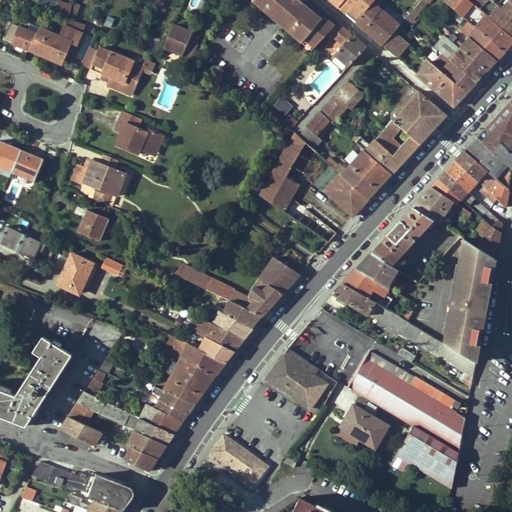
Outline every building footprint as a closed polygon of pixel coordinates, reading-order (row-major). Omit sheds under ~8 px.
[(60,0),(56,13),(68,17),(73,4),(60,0)] [(254,0),(264,9),(301,40),(304,38),(315,47),(330,31),(335,25),(325,16),(321,19),(314,13),(303,4),(304,3),(303,2),(300,0),(254,0)] [(343,0),(338,7),(347,14),(358,0),(343,0)] [(373,0),(358,0),(347,14),(355,21),(372,2),(373,0)] [(383,0),(373,0),(372,2),(381,10),(386,4),(387,3),(383,0)] [(421,0),(414,9),(417,12),(427,0),(428,2),(429,0),(421,0)] [(444,0),(445,0),(477,28),(504,52),(510,45),(511,43),(511,34),(491,17),(481,9),(480,7),(470,0),(444,0)] [(511,1),(510,0),(509,0),(503,7),(511,15),(511,1)] [(74,19),(80,3),(74,1),(73,4),(68,17),(74,19)] [(481,9),(491,17),(498,9),(488,1),(481,9)] [(381,10),(372,2),(355,21),(365,29),(381,10)] [(386,4),(381,10),(399,25),(400,24),(404,20),(386,4)] [(511,15),(503,7),(501,6),(498,9),(491,17),(511,34),(511,15)] [(416,20),(414,18),(419,13),(417,12),(414,9),(404,20),(411,26),(416,20)] [(395,31),(399,25),(381,10),(365,29),(383,45),(395,31)] [(321,19),(325,16),(319,11),(315,11),(314,13),(321,19)] [(11,22),(3,38),(30,51),(31,50),(32,47),(38,33),(11,22)] [(339,39),(337,41),(335,44),(339,49),(335,53),(349,66),(367,47),(359,40),(338,22),(335,25),(330,31),(333,34),(339,39)] [(174,24),(164,46),(184,54),(189,42),(193,33),(195,28),(187,25),(185,29),(174,24)] [(395,31),(401,36),(406,30),(400,24),(399,25),(395,31)] [(32,47),(64,60),(73,41),(40,27),(38,33),(32,47)] [(97,29),(91,27),(86,39),(91,42),(97,29)] [(496,61),(504,52),(477,28),(470,36),(471,37),(464,45),(457,38),(453,34),(449,38),(487,70),(496,61)] [(383,45),(397,57),(409,43),(401,36),(395,31),(383,45)] [(193,44),(194,43),(197,35),(193,33),(189,42),(193,44)] [(482,76),(487,70),(449,38),(443,33),(433,44),(451,60),(477,82),(482,76)] [(315,47),(304,38),(301,40),(313,50),(315,47)] [(198,44),(194,43),(193,44),(189,42),(184,54),(192,58),(198,44)] [(104,73),(111,76),(110,79),(107,85),(132,95),(142,69),(151,73),(154,64),(145,60),(143,64),(112,50),(111,50),(100,46),(92,68),(103,73),(104,73)] [(63,63),(64,60),(32,47),(31,50),(63,63)] [(461,99),(467,92),(440,69),(430,60),(418,74),(455,106),(461,99)] [(472,87),(477,82),(451,60),(444,68),(442,66),(440,69),(467,92),(472,87)] [(349,105),(351,108),(364,93),(350,80),(337,95),(349,105)] [(432,103),(419,92),(394,120),(401,127),(411,136),(419,143),(445,115),(432,103)] [(331,119),(334,122),(349,105),(337,95),(322,111),(331,119)] [(273,107),(285,116),(291,107),(280,98),(273,107)] [(511,98),(485,127),(511,150),(511,98)] [(307,127),(316,135),(331,119),(322,111),(313,121),(307,127)] [(290,115),(287,119),(294,125),(298,121),(290,115)] [(290,130),(294,125),(287,119),(284,122),(283,124),(290,130)] [(394,120),(393,119),(380,134),(406,158),(412,150),(419,143),(411,136),(402,146),(393,137),(401,127),(394,120)] [(119,145),(128,123),(126,122),(117,144),(119,145)] [(163,135),(148,129),(147,131),(128,123),(119,145),(138,153),(140,148),(149,152),(150,149),(155,146),(157,148),(163,135)] [(299,136),(313,149),(322,140),(316,135),(307,127),(299,136)] [(509,189),(511,171),(511,150),(485,127),(465,150),(509,189)] [(317,152),(313,149),(299,136),(294,132),(260,194),(284,211),(292,196),(317,152)] [(406,158),(380,134),(370,144),(358,133),(353,138),(392,172),(399,165),(406,158)] [(0,164),(3,165),(13,169),(20,152),(12,148),(13,145),(0,139),(0,164)] [(385,181),(392,173),(365,150),(351,165),(378,188),(385,181)] [(456,160),(478,181),(484,186),(497,198),(506,206),(509,189),(465,150),(456,160)] [(345,160),(351,163),(356,154),(351,151),(345,160)] [(13,169),(22,173),(35,179),(39,171),(44,158),(31,152),(29,155),(20,152),(13,169)] [(99,162),(112,167),(115,158),(102,152),(99,162)] [(72,179),(82,183),(83,181),(117,194),(125,172),(112,167),(99,162),(88,158),(84,166),(78,164),(72,179)] [(330,164),(339,172),(369,198),(378,188),(351,165),(347,169),(341,163),(339,165),(333,160),(330,164)] [(456,160),(446,170),(469,191),(478,181),(456,160)] [(12,172),(34,181),(35,179),(22,173),(13,169),(12,172)] [(439,178),(462,199),(469,191),(446,170),(439,178)] [(369,198),(339,172),(324,190),(353,215),(369,198)] [(457,202),(458,203),(462,199),(439,178),(432,186),(457,202)] [(447,212),(450,213),(454,207),(457,202),(432,186),(413,206),(435,219),(440,222),(447,212)] [(481,190),(494,202),(497,198),(484,186),(481,190)] [(292,196),(284,211),(329,241),(342,228),(309,203),(306,207),(292,196)] [(457,202),(454,207),(469,217),(472,212),(458,203),(457,202)] [(413,206),(408,212),(426,229),(435,219),(413,206)] [(80,231),(89,210),(87,208),(78,230),(80,231)] [(101,240),(109,218),(89,210),(80,231),(101,240)] [(419,236),(426,229),(408,212),(401,219),(419,236)] [(392,265),(419,236),(401,219),(371,251),(392,265)] [(477,232),(484,237),(492,225),(485,221),(477,232)] [(0,239),(0,241),(17,249),(17,250),(35,258),(39,248),(42,242),(6,225),(0,239)] [(498,246),(501,232),(492,225),(484,237),(498,246)] [(478,246),(463,237),(461,252),(496,258),(478,246)] [(496,258),(498,246),(484,237),(478,246),(496,258)] [(392,265),(371,251),(364,259),(367,260),(360,271),(386,287),(397,268),(392,265)] [(496,258),(461,252),(459,262),(494,268),(496,258)] [(58,283),(77,292),(83,280),(85,282),(94,263),(72,253),(58,283)] [(118,275),(120,272),(123,264),(107,256),(102,267),(118,275)] [(260,279),(283,293),(292,283),(300,273),(288,265),(288,263),(288,262),(287,261),(286,261),(285,262),(284,263),(275,257),(260,279)] [(364,259),(356,268),(360,271),(367,260),(364,259)] [(476,361),(494,268),(459,262),(452,299),(451,298),(449,298),(447,298),(446,299),(446,300),(445,301),(445,303),(446,304),(447,305),(448,306),(450,306),(451,306),(445,343),(476,361)] [(98,265),(94,263),(85,282),(83,280),(77,292),(80,293),(84,286),(88,287),(98,265)] [(181,276),(191,281),(197,271),(183,264),(175,273),(181,276)] [(392,299),(385,295),(389,288),(386,287),(360,271),(356,268),(344,282),(375,301),(387,308),(392,299)] [(191,281),(207,289),(212,278),(197,271),(191,281)] [(165,284),(172,287),(181,276),(175,273),(165,284)] [(235,290),(212,278),(207,289),(219,294),(226,298),(230,300),(235,290)] [(283,293),(260,279),(248,296),(235,290),(230,300),(262,316),(283,293)] [(157,283),(151,280),(145,291),(150,294),(157,283)] [(344,282),(333,294),(347,303),(367,314),(368,313),(375,301),(344,282)] [(342,311),(347,303),(333,294),(326,303),(342,311)] [(253,327),(262,316),(230,300),(228,304),(226,309),(214,304),(212,307),(220,311),(253,327)] [(387,308),(375,301),(368,313),(380,320),(399,331),(466,371),(462,379),(472,384),(476,361),(445,343),(408,320),(401,316),(387,308)] [(401,316),(408,320),(417,305),(410,301),(401,316)] [(244,338),(253,327),(220,311),(214,323),(244,338)] [(236,350),(244,338),(214,323),(203,318),(198,327),(187,321),(185,325),(207,336),(236,350)] [(378,324),(396,335),(399,331),(380,320),(378,324)] [(61,371),(72,353),(60,346),(62,343),(55,339),(53,342),(43,335),(34,351),(41,355),(16,394),(11,392),(12,389),(0,384),(0,411),(3,405),(27,414),(32,407),(37,409),(52,385),(43,380),(52,366),(61,371)] [(226,362),(236,350),(207,336),(202,345),(191,340),(189,343),(226,362)] [(170,353),(181,358),(216,376),(226,362),(189,343),(178,337),(170,353)] [(289,347),(267,378),(298,399),(312,408),(329,383),(317,375),(321,369),(289,347)] [(416,355),(402,347),(399,353),(413,361),(416,355)] [(350,386),(414,425),(459,452),(466,417),(449,407),(454,399),(415,376),(411,384),(404,380),(408,372),(371,350),(350,386)] [(201,395),(216,376),(181,358),(170,380),(201,395)] [(106,372),(109,373),(114,363),(106,359),(100,368),(106,372)] [(52,366),(43,380),(52,385),(61,371),(52,366)] [(100,368),(94,378),(102,382),(106,372),(100,368)] [(404,380),(411,384),(415,376),(408,372),(404,380)] [(156,385),(164,389),(170,380),(161,374),(155,384),(156,385)] [(89,386),(99,391),(104,383),(102,382),(94,378),(89,386)] [(296,402),(298,399),(267,378),(265,381),(296,402)] [(195,405),(201,395),(170,380),(164,389),(195,405)] [(163,395),(161,398),(189,413),(195,405),(164,389),(156,385),(153,390),(163,395)] [(78,403),(86,407),(135,429),(167,444),(175,433),(141,417),(86,391),(78,403)] [(183,420),(189,413),(161,398),(156,407),(183,420)] [(78,403),(70,416),(80,421),(86,407),(78,403)] [(148,403),(141,417),(175,433),(183,420),(156,407),(148,403)] [(27,414),(3,405),(0,411),(0,414),(27,425),(37,409),(32,407),(27,414)] [(389,425),(356,406),(352,414),(349,412),(341,427),(360,438),(376,448),(389,425)] [(62,429),(96,445),(103,432),(80,421),(70,416),(62,429)] [(459,452),(414,425),(397,454),(452,488),(459,452)] [(357,443),(360,438),(341,427),(338,432),(357,443)] [(158,458),(167,444),(135,429),(128,443),(132,445),(158,458)] [(224,435),(206,458),(230,475),(248,452),(235,442),(224,435)] [(131,462),(149,470),(158,458),(132,445),(124,458),(131,462)] [(268,467),(248,452),(230,475),(251,490),(268,467)] [(0,480),(8,458),(2,456),(0,459),(0,458),(0,480)] [(294,467),(298,460),(288,456),(284,462),(294,467)] [(78,475),(41,461),(32,476),(38,478),(95,499),(123,510),(128,502),(133,495),(134,493),(133,492),(133,490),(131,488),(130,487),(93,472),(91,476),(80,472),(78,475)] [(22,498),(27,500),(32,489),(27,487),(22,498)] [(67,501),(79,506),(81,502),(82,499),(72,494),(67,501)] [(331,511),(333,509),(325,505),(323,508),(317,505),(300,498),(293,511),(331,511)] [(96,511),(121,511),(123,510),(95,499),(91,506),(83,503),(81,507),(89,509),(96,511)]
